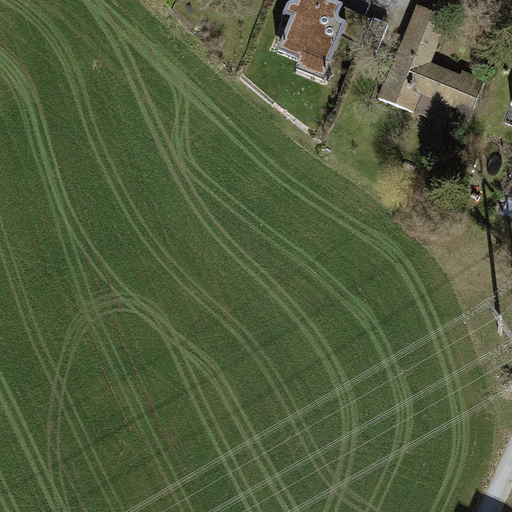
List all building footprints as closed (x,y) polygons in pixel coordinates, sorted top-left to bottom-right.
[(343,9),(322,0),(298,0),(296,6),(291,6),(289,7),(287,9),(283,19),(291,22),(278,55),(299,63),(302,56),(330,68),(342,38),(347,27),(340,24),(339,22),(339,20),(339,18),(343,9)] [(419,7),(413,20),(443,32),(448,19),(419,7)] [(371,20),(343,9),(339,18),(339,20),(339,22),(340,24),(347,27),(342,38),(361,45),(371,20)] [(413,20),(381,100),(414,113),(421,95),(470,115),(484,81),(463,73),(461,77),(430,65),(443,32),(413,20)] [(330,68),(302,56),(299,63),(296,71),(324,83),(330,68)]
